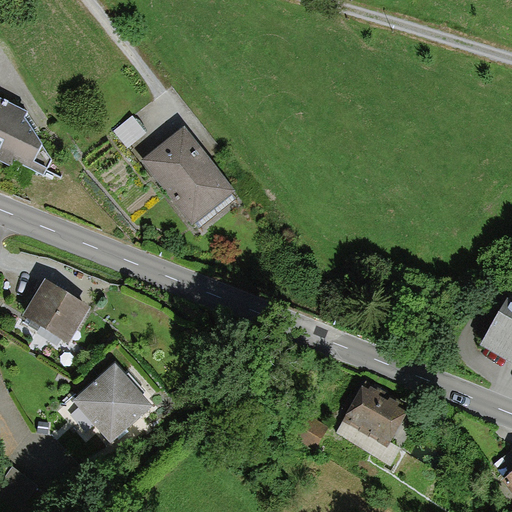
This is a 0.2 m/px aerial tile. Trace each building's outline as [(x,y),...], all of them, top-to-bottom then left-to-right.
[(0,100),(0,155),(1,156),(0,158),(0,162),(12,169),(15,164),(44,178),(53,160),(26,123),(30,115),(0,100)] [(111,130),(124,144),(140,130),(127,116),(111,130)] [(142,164),(193,228),(236,194),(185,129),(142,164)] [(24,320),(70,347),(91,312),(45,284),(24,320)] [(479,350),(511,369),(511,299),(509,298),(479,350)] [(115,368),(73,405),(111,448),(153,411),(115,368)] [(392,468),(402,452),(391,445),(411,411),(365,384),(335,435),(392,468)] [(316,452),(329,428),(303,414),(290,438),(316,452)] [(511,496),(511,451),(493,467),(505,482),(502,484),(511,496)]
